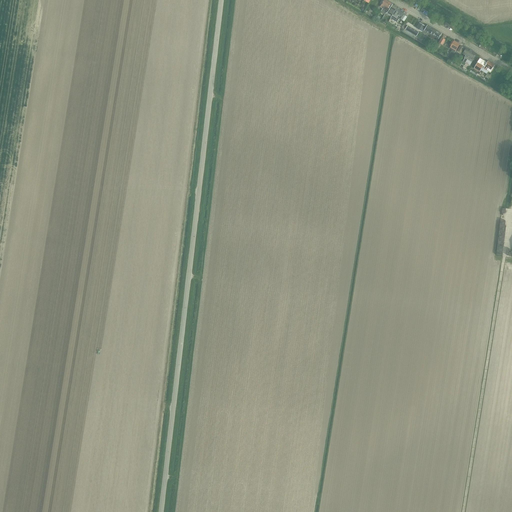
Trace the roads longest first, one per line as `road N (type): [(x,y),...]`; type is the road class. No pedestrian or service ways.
road 1 (unclassified): [(160,511),(221,0)]
road 2 (track): [(0,258),(40,0)]
road 3 (tertiary): [(511,70),(393,0)]
